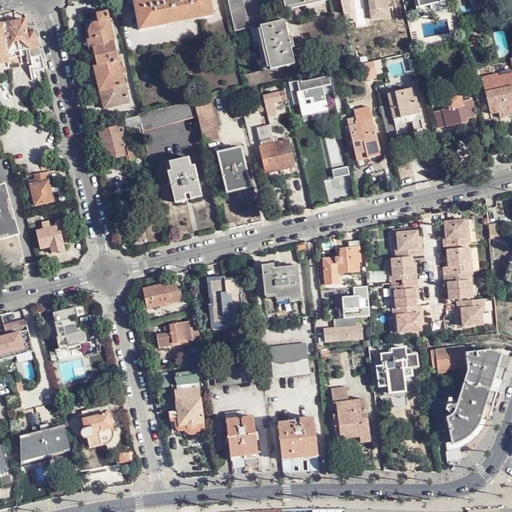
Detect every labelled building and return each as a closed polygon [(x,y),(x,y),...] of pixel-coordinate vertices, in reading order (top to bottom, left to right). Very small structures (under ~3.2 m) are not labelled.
[(213,13),(210,0),(141,0),(134,1),(138,27),(213,13)] [(226,0),(231,20),(234,30),(250,27),(244,0),(226,0)] [(393,5),(392,0),(372,0),(375,9),(393,5)] [(428,0),(414,0),(417,11),(431,8),(428,0)] [(443,0),(428,0),(431,8),(445,5),(443,0)] [(445,5),(431,8),(433,16),(447,13),(445,5)] [(431,8),(417,11),(419,19),(433,16),(431,8)] [(90,30),(92,38),(94,49),(98,66),(95,67),(104,109),(129,103),(107,11),(96,13),(98,20),(95,21),(91,24),(90,27),(90,30)] [(28,34),(27,19),(0,23),(0,71),(11,69),(9,60),(7,55),(28,50),(29,55),(32,70),(45,67),(44,67),(41,50),(35,32),(28,34)] [(294,64),(285,19),(260,25),(270,69),(294,64)] [(9,60),(29,55),(28,50),(7,55),(9,60)] [(377,76),(374,60),(363,63),(366,78),(377,76)] [(491,116),(498,115),(511,111),(511,73),(493,78),(496,90),(485,93),(491,116)] [(332,84),(330,76),(319,78),(320,83),(315,84),(313,79),(305,81),(304,79),(293,81),(295,91),(292,92),(294,103),(300,102),(302,110),(309,109),(309,110),(314,115),(319,113),(320,108),(320,106),(327,104),(326,101),(334,99),(331,84),(332,84)] [(416,101),(412,88),(389,93),(395,120),(422,114),(419,100),(416,101)] [(276,93),(262,96),(255,98),(254,98),(257,111),(265,109),(267,118),(276,116),(273,104),(278,103),(276,93)] [(235,104),(243,102),(242,95),(232,97),(235,104)] [(476,118),(472,100),(462,102),(461,97),(460,96),(457,96),(449,97),(448,98),(447,99),(446,102),(448,109),(433,112),(437,128),(446,126),(446,128),(467,123),(466,120),(476,118)] [(193,101),(138,114),(138,116),(142,132),(198,119),(193,101)] [(368,152),(380,149),(370,107),(355,111),(357,118),(347,121),(356,161),(369,158),(368,152)] [(511,111),(498,115),(499,120),(511,116),(511,111)] [(57,121),(55,112),(45,114),(47,123),(57,121)] [(142,132),(138,116),(125,119),(126,124),(129,135),(130,136),(132,136),(137,136),(138,136),(140,137),(141,139),(142,142),(143,142),(144,142),(142,132)] [(273,143),(269,126),(258,129),(262,146),(260,147),(265,169),(270,168),(271,172),(291,168),(290,163),(294,162),(289,140),(273,143)] [(120,134),(118,128),(118,127),(100,131),(105,156),(108,155),(109,160),(127,157),(128,156),(126,148),(123,134),(120,134)] [(133,146),(126,148),(128,156),(127,157),(128,160),(129,161),(131,162),(134,162),(136,160),(136,158),(133,146)] [(242,154),(240,148),(220,152),(222,159),(220,160),(227,191),(251,185),(244,154),(242,154)] [(382,155),(380,149),(368,152),(369,158),(382,155)] [(190,167),(188,158),(169,163),(171,172),(168,173),(175,204),(187,201),(186,200),(190,199),(191,200),(202,197),(194,166),(190,167)] [(54,200),(47,172),(32,174),(34,180),(28,181),(34,205),(54,200)] [(5,183),(0,184),(0,236),(7,235),(8,238),(20,235),(15,219),(12,220),(7,201),(10,200),(5,183)] [(12,220),(15,219),(10,200),(7,201),(12,220)] [(59,221),(59,222),(64,244),(65,247),(75,245),(71,230),(73,230),(70,219),(59,221)] [(443,248),(471,245),(470,233),(466,233),(464,221),(444,223),(445,230),(447,232),(447,235),(442,235),(443,248)] [(64,244),(59,222),(54,224),(54,226),(50,228),(43,229),(37,231),(41,249),(50,247),(52,253),(65,250),(65,247),(64,244)] [(496,225),(487,226),(488,238),(497,237),(496,225)] [(409,257),(420,256),(419,243),(413,243),(415,239),(414,231),(394,233),(396,245),(391,246),(392,259),(409,257)] [(360,263),(359,241),(348,242),(349,248),(338,249),(339,258),(323,259),(325,284),(338,284),(338,273),(358,272),(358,263),(360,263)] [(306,242),(295,245),(299,260),(306,259),(304,250),(307,249),(306,242)] [(471,273),(474,273),(472,260),(469,260),(467,248),(450,250),(451,258),(452,257),(454,262),(448,263),(445,263),(446,267),(442,268),(443,276),(471,273)] [(399,281),(399,283),(415,281),(414,269),(410,270),(407,268),(410,264),(409,257),(392,259),(388,259),(389,269),(386,269),(387,282),(399,281)] [(302,301),(298,266),(274,268),(274,265),(262,265),(265,297),(266,297),(266,295),(275,294),(275,300),(277,300),(277,298),(288,296),(289,301),(291,300),(291,298),(300,297),(300,302),(302,301)] [(473,289),(471,273),(443,276),(444,288),(448,288),(452,291),(449,294),(448,294),(449,300),(470,297),(469,289),(473,289)] [(230,323),(247,321),(245,303),(243,303),(242,298),(244,298),(242,277),(225,278),(225,276),(207,277),(209,298),(211,298),(212,304),(210,304),(212,323),(230,322),(230,323)] [(415,281),(399,283),(399,286),(388,287),(388,297),(392,297),(393,309),(414,307),(414,297),(410,295),(411,292),(417,292),(415,281)] [(181,301),(176,282),(167,284),(167,283),(143,288),(146,301),(153,299),(154,307),(181,301)] [(323,344),(362,340),(360,316),(368,315),(366,295),(341,298),(343,319),(335,319),(336,328),(321,329),(323,344)] [(484,298),(456,302),(457,310),(461,309),(462,318),(463,326),(483,324),(482,312),(485,311),(484,298)] [(54,319),(47,321),(50,339),(57,338),(60,348),(68,347),(69,350),(81,348),(80,344),(84,343),(87,340),(85,335),(83,333),(77,335),(73,318),(77,317),(74,306),(52,312),(54,319)] [(421,318),(420,306),(414,307),(393,309),(390,309),(391,322),(396,322),(397,334),(420,332),(420,325),(415,322),(417,319),(421,318)] [(171,334),(157,336),(159,349),(173,347),(173,345),(181,343),(183,345),(185,347),(188,348),(191,347),(193,344),(193,341),(200,340),(198,327),(190,328),(188,322),(169,326),(171,334)] [(31,346),(25,323),(16,325),(17,327),(0,331),(0,360),(12,358),(11,351),(31,346)] [(270,348),(272,363),(307,359),(305,344),(270,348)] [(475,351),(474,345),(429,352),(430,361),(434,360),(437,375),(448,374),(448,371),(456,370),(457,373),(466,371),(456,408),(455,410),(446,417),(449,430),(442,433),(447,453),(459,449),(472,442),(482,434),(489,423),(482,420),(483,418),(490,420),(503,366),(500,365),(504,354),(488,350),(475,351)] [(406,369),(403,349),(389,351),(389,355),(380,356),(382,367),(375,368),(378,388),(384,387),(385,394),(388,394),(389,395),(405,392),(402,370),(406,369)] [(307,359),(272,363),(273,378),(309,374),(307,359)] [(251,382),(249,367),(214,371),(216,386),(251,382)] [(197,385),(198,376),(175,379),(174,371),(160,373),(161,387),(173,386),(174,388),(197,385)] [(173,392),(175,408),(177,417),(178,426),(186,425),(197,423),(203,423),(198,388),(173,392)] [(19,407),(16,396),(5,399),(8,409),(19,407)] [(354,437),(366,436),(361,398),(331,402),(336,439),(353,437),(354,437)] [(83,418),(107,413),(106,406),(82,411),(83,418)] [(226,420),(244,418),(243,412),(225,414),(226,420)] [(109,413),(107,413),(83,418),(82,418),(84,427),(81,428),(80,430),(79,433),(80,435),(83,437),(86,437),(88,448),(102,444),(101,440),(104,440),(107,438),(109,436),(109,434),(109,432),(108,429),(112,428),(109,413)] [(253,417),(244,418),(226,420),(230,457),(257,454),(253,417)] [(317,456),(313,418),(299,420),(300,427),(295,427),(295,422),(278,425),(282,460),(317,456)] [(65,428),(16,436),(22,465),(70,456),(65,428)] [(113,433),(112,428),(108,429),(109,432),(109,434),(109,436),(107,438),(104,440),(101,440),(102,444),(107,443),(109,441),(111,439),(113,436),(113,433)] [(266,449),(265,439),(256,440),(258,450),(266,449)] [(0,471),(7,469),(9,468),(3,446),(1,446),(0,442),(0,471)] [(128,453),(118,454),(120,463),(130,462),(128,453)] [(317,456),(282,460),(283,472),(307,471),(319,471),(317,456)]
